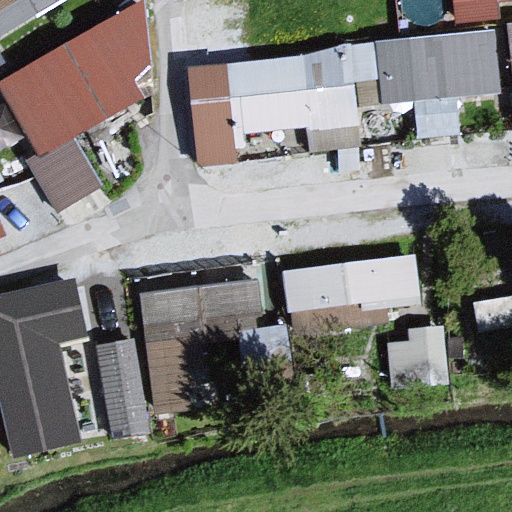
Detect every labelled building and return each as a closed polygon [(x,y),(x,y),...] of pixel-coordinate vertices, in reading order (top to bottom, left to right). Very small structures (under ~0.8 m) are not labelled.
[(0,0),(0,32),(4,39),(67,0),(0,0)] [(141,0),(119,0),(125,10),(143,2),(141,0)] [(511,0),(456,0),(459,29),(504,25),(502,9),(511,7),(511,0)] [(1,89),(42,165),(77,146),(148,109),(138,91),(154,74),(147,10),(1,89)] [(495,36),(354,52),(361,116),(418,109),(422,142),(459,138),(456,106),(502,101),(495,36)] [(351,57),(190,75),(201,174),(238,170),(235,141),(311,133),(314,158),(335,156),(338,178),(364,175),(351,57)] [(77,146),(42,165),(34,170),(60,216),(103,192),(77,146)] [(412,253),(285,269),(293,330),(385,318),(383,303),(418,298),(412,253)] [(261,309),(256,273),(136,289),(152,408),(185,404),(182,378),(206,374),(201,338),(236,334),(234,324),(254,322),(253,311),(261,309)] [(84,330),(71,274),(0,290),(0,400),(12,453),(77,437),(54,337),(84,330)] [(511,289),(474,296),(480,329),(511,323),(511,289)] [(448,391),(439,322),(409,326),(410,337),(385,340),(393,398),(448,391)] [(281,324),(241,330),(249,380),(289,374),(281,324)] [(462,334),(448,334),(448,354),(462,353),(462,334)] [(145,426),(130,336),(97,342),(112,432),(145,426)]
